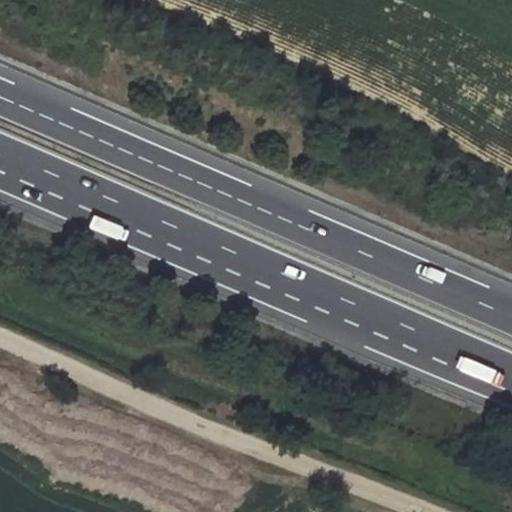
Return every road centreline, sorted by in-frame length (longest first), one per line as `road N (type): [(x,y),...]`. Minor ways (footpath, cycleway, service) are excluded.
road 1 (trunk): [(0,151),(511,371)]
road 2 (trunk): [(511,316),(0,96)]
road 3 (track): [(430,511),(0,336)]
